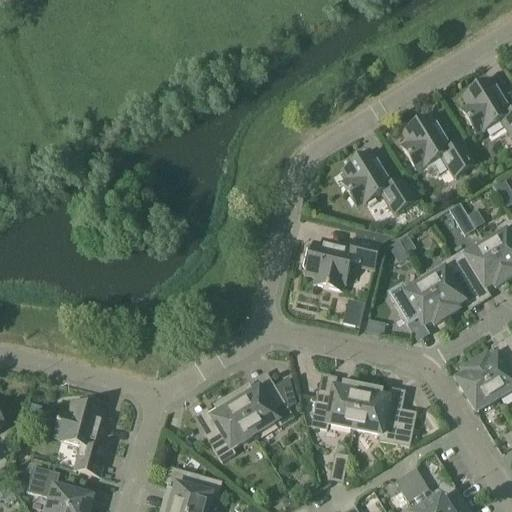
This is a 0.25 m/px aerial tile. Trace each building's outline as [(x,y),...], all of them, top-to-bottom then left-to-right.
[(468,110),(461,114),(475,137),(482,133),(483,135),(501,124),(511,141),(511,115),(510,117),(490,84),(484,87),(482,83),(466,93),(468,97),(462,100),(468,110)] [(402,151),(416,173),(423,169),(424,171),(442,160),(454,181),(475,169),(461,147),(450,153),(430,120),(425,124),(422,120),(406,130),(408,134),(403,137),(409,147),(402,151)] [(356,210),(363,206),(364,208),(382,197),(395,218),(415,205),(402,183),(391,190),(370,157),(365,160),(363,157),(346,167),(349,170),(343,174),(349,183),(342,187),(356,210)] [(502,183),(492,190),(501,204),(511,198),(502,183)] [(460,208),(449,214),(455,224),(466,218),(460,208)] [(469,219),(476,231),(484,226),(477,214),(469,219)] [(505,236),(485,248),(507,284),(511,281),(511,224),(502,231),(505,236)] [(307,253),(303,271),(307,272),(306,278),(316,281),(315,289),(340,295),(342,289),(342,287),(344,288),(349,268),(373,273),(379,250),(379,249),(392,241),(357,232),(354,244),(351,256),(313,247),(312,254),(307,253)] [(415,253),(407,240),(400,245),(408,257),(415,253)] [(463,255),(451,262),(469,291),(479,285),(484,293),(493,288),(495,292),(507,284),(485,248),(466,260),(463,255)] [(443,274),(424,286),(446,322),(458,314),(456,310),(464,305),(459,297),(469,291),(451,262),(440,269),(443,274)] [(446,322),(424,286),(404,297),(401,293),(390,300),(407,329),(418,322),(423,331),(431,325),(434,329),(446,322)] [(344,320),(342,327),(354,330),(356,323),(344,320)] [(385,329),(369,326),(366,337),(382,340),(385,329)] [(486,360),(474,368),(496,404),(511,394),(511,360),(502,367),(497,359),(489,364),(486,360)] [(496,404),(474,368),(462,375),(464,379),(456,384),(476,417),(496,404)] [(248,393),(232,403),(254,439),(277,425),(280,430),(293,422),(286,410),(294,405),(289,385),(276,392),(275,393),(263,400),(258,393),(250,398),(248,393)] [(327,429),(354,434),(362,392),(344,389),(343,394),(334,392),(332,400),(318,398),(311,431),(326,434),(327,429)] [(362,392),(354,434),(380,439),(379,445),(409,450),(415,417),(387,411),(388,403),(379,401),(380,396),(362,392)] [(254,439),(232,403),(216,413),(219,417),(211,422),(215,430),(203,437),(221,466),(234,458),(231,453),(254,439)] [(81,451),(75,474),(98,481),(105,456),(93,453),(103,415),(97,414),(98,409),(79,404),(78,408),(72,407),(69,417),(61,415),(54,441),(62,443),(61,445),(81,451)] [(32,408),(28,424),(34,425),(37,426),(41,411),(32,408)] [(335,458),(330,484),(342,486),(347,461),(335,458)] [(89,511),(92,501),(55,491),(58,479),(34,472),(27,496),(50,502),(47,511),(89,511)] [(416,473),(405,480),(418,501),(429,494),(416,473)] [(168,496),(163,511),(207,511),(211,500),(217,501),(221,487),(188,477),(184,491),(176,488),(173,498),(168,496)] [(18,498),(24,494),(25,488),(19,478),(9,484),(18,498)] [(418,501),(405,480),(395,486),(408,507),(418,501)] [(441,501),(425,511),(468,511),(456,492),(455,493),(459,500),(445,508),(441,501)] [(310,500),(306,493),(299,497),(303,505),(310,500)] [(292,501),(283,507),(285,511),(291,511),(297,509),(292,501)]
